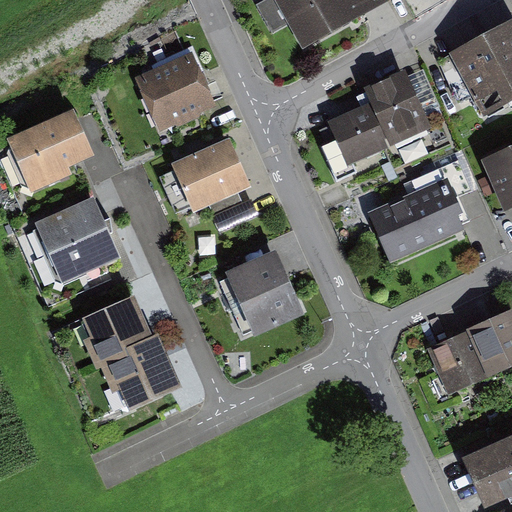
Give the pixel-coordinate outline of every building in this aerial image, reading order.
[(291,0),(314,41),(387,0),(291,0)] [(511,34),(458,62),(485,114),(511,100),(511,34)] [(197,57),(145,81),(166,128),(218,104),(197,57)] [(418,66),(370,87),(392,140),(441,118),(418,66)] [(368,82),(337,95),(347,118),(326,127),(345,172),(397,151),(392,140),(370,87),(368,82)] [(77,114),(15,141),(34,186),(96,159),(77,114)] [(234,141),(182,166),(202,208),(254,184),(234,141)] [(511,152),(493,161),(511,202),(511,152)] [(470,225),(450,184),(381,217),(401,259),(470,225)] [(97,203),(45,227),(70,281),(122,258),(97,203)] [(271,264),(225,284),(246,333),(255,329),(258,335),(295,318),(271,264)] [(85,324),(102,359),(152,335),(136,301),(85,324)] [(511,311),(429,343),(449,392),(511,367),(511,311)] [(156,343),(152,335),(102,359),(105,366),(112,363),(133,407),(183,384),(162,340),(156,343)] [(511,432),(465,454),(486,500),(511,487),(511,432)]
